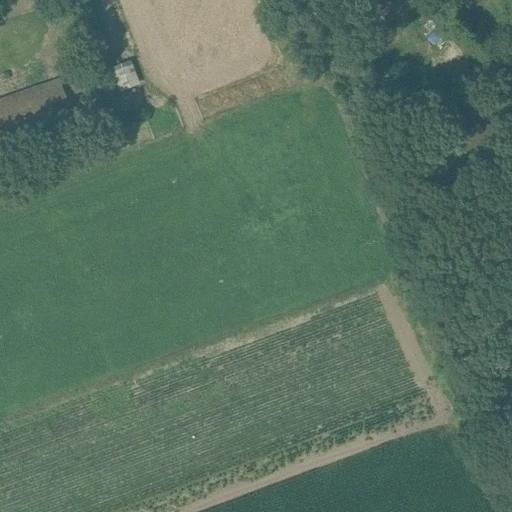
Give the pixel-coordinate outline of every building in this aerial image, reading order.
[(343,0),(357,16),(369,7),(362,0),(343,0)] [(475,29),(483,36),(488,31),(480,24),(475,29)] [(455,78),(466,67),(457,58),(445,70),(455,78)] [(131,62),(126,64),(110,70),(119,94),(140,86),(131,62)] [(390,67),(376,78),(396,101),(409,90),(390,67)] [(456,81),(475,99),(486,87),(466,69),(456,81)] [(0,143),(73,119),(60,82),(0,102),(0,143)] [(490,139),(469,115),(448,133),(468,157),(490,139)]
